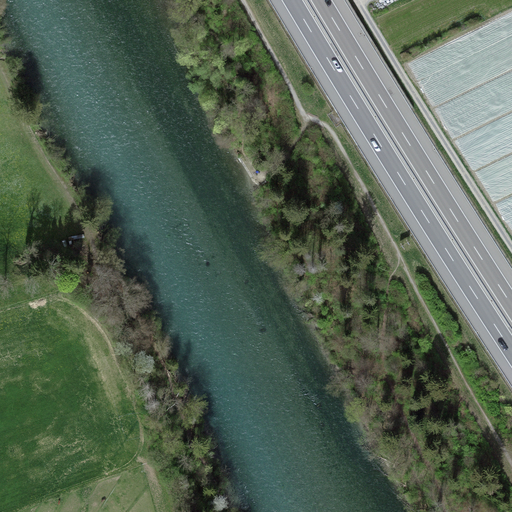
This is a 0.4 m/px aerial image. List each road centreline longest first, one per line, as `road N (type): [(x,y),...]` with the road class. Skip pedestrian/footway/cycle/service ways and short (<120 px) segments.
road 1 (motorway): [(292,0),(511,351)]
road 2 (motorway): [(511,305),(321,0)]
road 3 (track): [(357,0),(511,247)]
